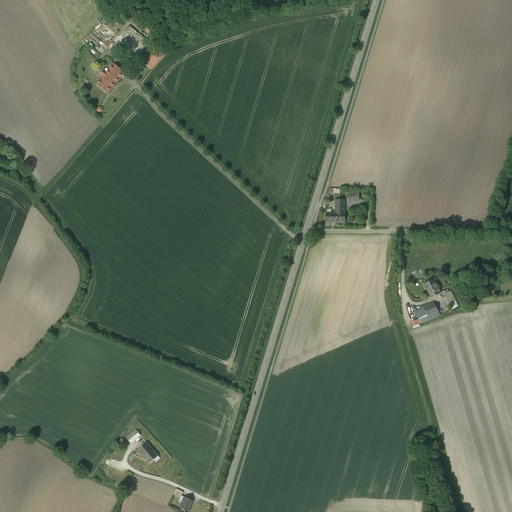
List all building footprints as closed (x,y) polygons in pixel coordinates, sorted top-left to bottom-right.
[(130,22),(116,38),(137,56),(151,40),(130,22)] [(154,46),(141,63),(150,71),(164,54),(154,46)] [(108,95),(125,75),(113,65),(107,73),(103,71),(99,76),(102,78),(96,85),(108,95)] [(336,213),(327,213),(327,222),(345,222),(345,201),(336,201),(336,213)] [(441,293),(434,279),(424,285),(431,298),(441,293)] [(448,289),(442,292),(443,296),(445,295),(450,304),(455,301),(450,292),(449,292),(448,289)] [(440,315),(434,302),(423,307),(416,311),(422,323),(430,320),(440,315)] [(140,435),(136,431),(127,439),(131,443),(140,435)] [(158,456),(147,443),(138,450),(137,450),(149,464),(158,456)] [(183,492),(176,489),(173,495),(180,498),(181,496),(183,492)] [(193,501),(185,497),(182,503),(180,508),(188,511),(193,501)]
